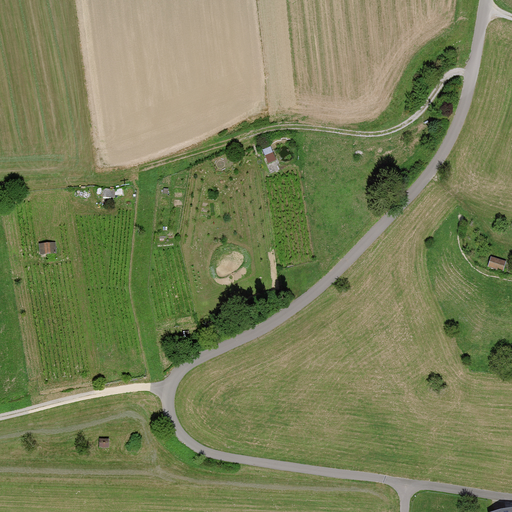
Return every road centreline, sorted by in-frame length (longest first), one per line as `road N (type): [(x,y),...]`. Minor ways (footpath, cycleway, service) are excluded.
road 1 (unclassified): [(404,485),(220,457),(174,429),(167,391),(187,365),(303,302),(427,174),(456,125),(487,0)]
road 2 (track): [(472,74),(447,75),(420,111),(382,133),(266,128),(126,178),(0,187)]
road 3 (track): [(167,391),(133,387),(0,421)]
